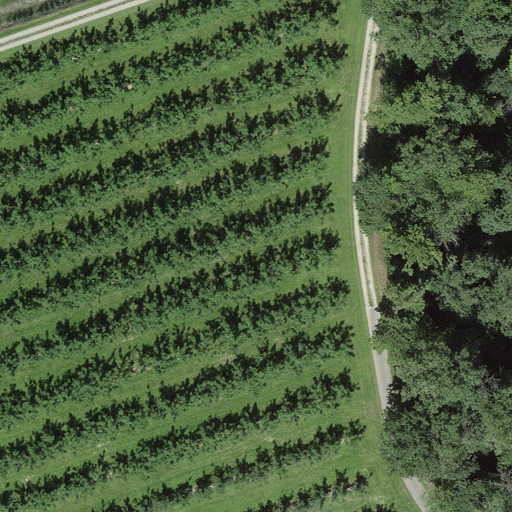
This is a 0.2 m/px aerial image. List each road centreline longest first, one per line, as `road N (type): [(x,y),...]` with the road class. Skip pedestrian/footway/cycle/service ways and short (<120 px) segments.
road 1 (track): [(434,511),(409,473),(362,239),(379,0)]
road 2 (track): [(0,50),(142,0)]
